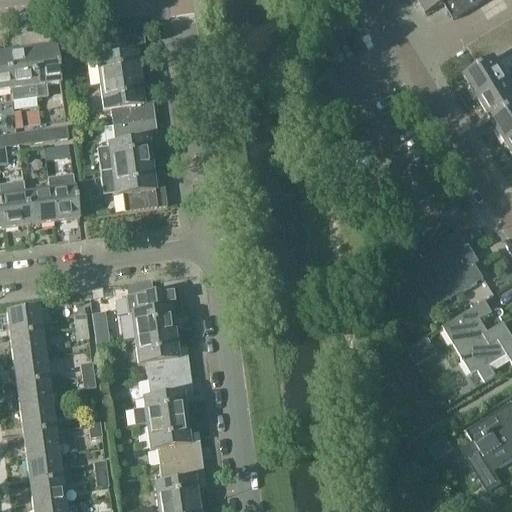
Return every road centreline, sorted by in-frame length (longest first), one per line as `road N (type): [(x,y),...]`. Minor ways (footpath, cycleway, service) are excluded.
road 1 (residential): [(251,511),(216,247)]
road 2 (residential): [(216,247),(178,0)]
road 3 (residential): [(0,276),(216,247)]
road 4 (residential): [(511,226),(411,59)]
